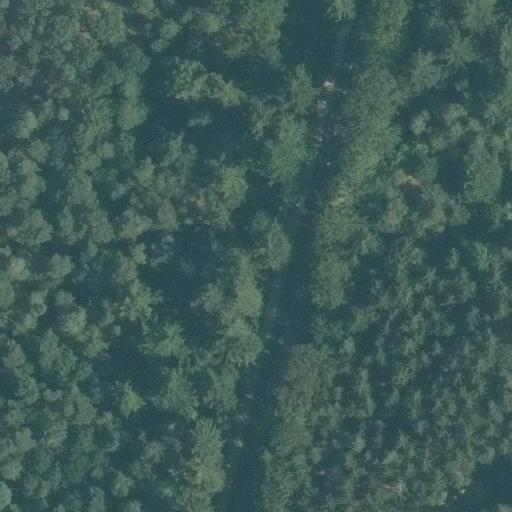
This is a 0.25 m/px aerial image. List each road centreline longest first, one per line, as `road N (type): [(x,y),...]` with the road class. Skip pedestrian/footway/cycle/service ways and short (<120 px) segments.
road 1 (tertiary): [(246,511),(377,0)]
road 2 (unknown): [(220,0),(143,149),(105,174),(0,170)]
